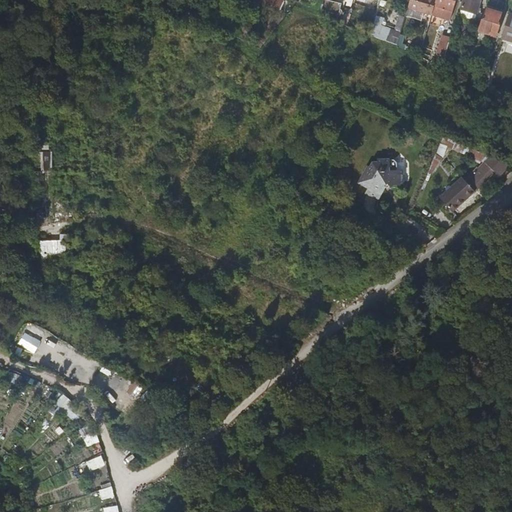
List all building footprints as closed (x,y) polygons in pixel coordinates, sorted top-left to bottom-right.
[(340,0),(346,2),(344,8),(350,10),(353,3),(357,4),(358,0),(340,0)] [(379,0),(380,1),(376,16),(380,17),(384,0),(379,0)] [(408,0),(406,9),(430,15),(434,0),(408,0)] [(434,0),(430,15),(430,16),(449,22),(455,0),(453,0),(434,0)] [(461,0),(459,9),(474,14),(478,0),(461,0)] [(474,14),(459,9),(457,16),(472,20),(474,14)] [(485,9),(477,32),(494,37),(501,14),(485,9)] [(370,36),(396,45),(404,16),(399,14),(392,36),(387,34),(390,23),(381,21),(382,18),(380,17),(376,16),(370,36)] [(502,39),(511,42),(511,16),(509,16),(502,39)] [(436,56),(444,58),(444,57),(447,47),(449,39),(441,37),(436,56)] [(488,157),(443,137),(441,143),(483,161),(488,157)] [(441,144),(437,155),(443,157),(448,146),(441,144)] [(435,156),(428,174),(432,175),(441,159),(435,156)] [(492,159),(488,157),(483,161),(475,169),(473,168),(467,174),(471,179),(473,178),(492,159)] [(393,159),(376,159),(375,162),(370,162),(368,167),(365,166),(358,184),(366,188),(364,193),(376,199),(383,187),(382,184),(386,182),(387,184),(402,184),(402,168),(396,169),(396,162),(393,159)] [(497,174),(506,166),(492,159),(473,178),(471,179),(476,184),(492,168),(497,174)] [(37,172),(39,215),(49,215),(46,172),(37,172)] [(439,198),(446,205),(467,183),(460,177),(439,198)] [(467,183),(446,205),(453,212),(475,191),(467,183)] [(40,259),(66,258),(66,239),(40,239),(40,259)] [(122,333),(112,328),(107,335),(118,341),(122,333)] [(18,345),(34,353),(40,339),(24,332),(18,345)] [(51,339),(48,344),(61,351),(63,346),(51,339)] [(62,394),(54,403),(75,422),(83,412),(62,394)] [(113,394),(108,399),(120,411),(125,406),(113,394)] [(84,426),(78,430),(85,440),(91,436),(84,426)] [(85,461),(90,471),(105,465),(101,455),(85,461)]
